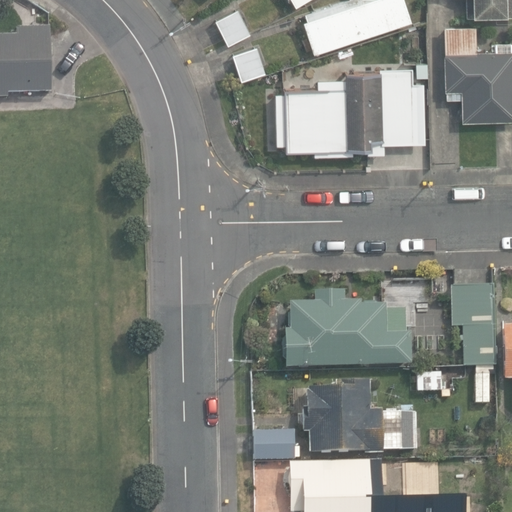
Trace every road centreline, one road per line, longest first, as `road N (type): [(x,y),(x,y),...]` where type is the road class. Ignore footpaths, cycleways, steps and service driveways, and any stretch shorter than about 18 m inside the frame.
road 1 (residential): [(511,214),(182,220)]
road 2 (residential): [(182,220),(187,511)]
road 3 (residential): [(104,0),(155,67),(175,132),(182,220)]
